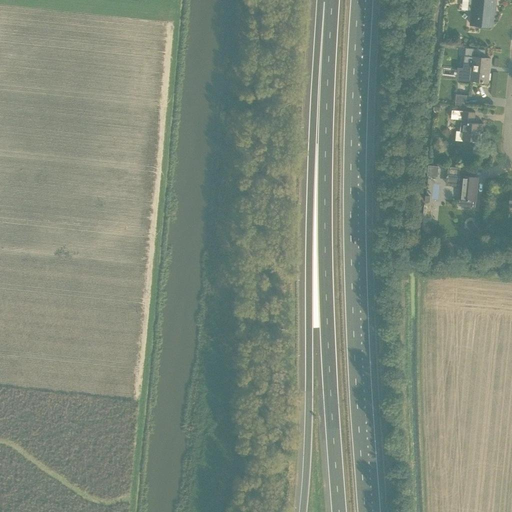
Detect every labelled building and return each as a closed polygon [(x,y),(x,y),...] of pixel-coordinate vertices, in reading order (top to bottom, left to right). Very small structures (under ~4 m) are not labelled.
[(474,0),(471,25),(489,27),(491,7),(496,7),(496,0),(474,0)] [(471,81),(488,83),(491,59),(484,58),(485,50),(466,48),(464,69),(472,70),(471,81)] [(455,102),(467,104),(468,95),(456,94),(455,102)] [(475,113),(463,112),(463,111),(452,110),(452,119),(462,120),(461,131),(457,131),(456,140),(463,141),(463,140),(479,142),(480,131),(483,131),(484,125),(474,124),(475,113)] [(428,175),(437,176),(438,166),(429,165),(428,175)] [(448,175),(447,185),(461,186),(460,199),(459,206),(475,208),(476,201),(478,178),(471,178),(472,171),(462,170),(462,168),(449,167),(448,169),(448,175)]
